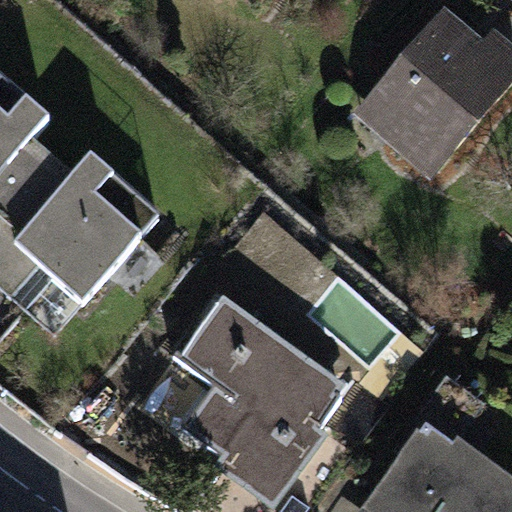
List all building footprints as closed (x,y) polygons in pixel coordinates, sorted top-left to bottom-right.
[(264,0),(235,0),(253,14),(264,0)] [(446,189),(511,111),(511,39),(465,0),(464,0),(363,119),(446,189)] [(0,233),(95,313),(155,241),(112,205),(139,173),(113,151),(88,181),(58,156),(79,131),(48,105),(30,126),(0,100),(0,233)] [(232,474),(285,511),(291,511),(339,445),(381,387),(243,289),(184,371),(264,428),(232,474)] [(511,511),(511,476),(441,421),(369,511),(511,511)]
